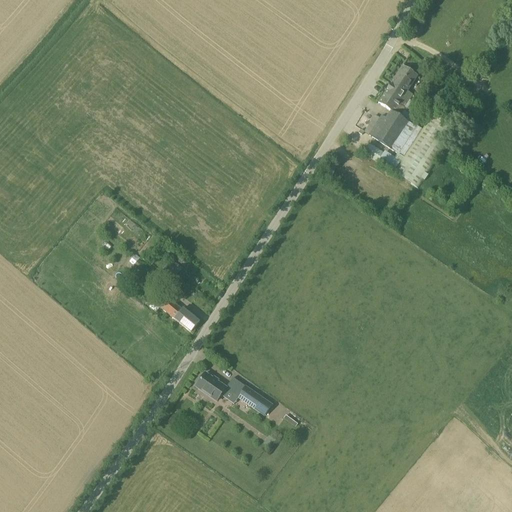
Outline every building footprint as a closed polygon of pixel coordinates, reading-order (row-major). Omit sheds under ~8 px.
[(378,103),(394,113),(399,117),(413,97),(407,93),(417,77),(402,67),(378,103)] [(380,118),(369,136),(398,155),(416,128),(399,117),(394,113),(389,121),(382,116),(380,118)] [(364,154),(394,174),(418,190),(456,132),(432,116),(422,131),(416,128),(398,155),(395,160),(370,144),(364,154)] [(139,260),(134,267),(140,271),(145,266),(139,260)] [(174,263),(159,281),(167,288),(182,270),(174,263)] [(155,300),(149,307),(157,313),(161,308),(175,320),(174,320),(191,333),(201,321),(184,308),(182,310),(168,298),(162,305),(155,300)] [(216,402),(225,389),(205,374),(195,387),(216,402)] [(246,388),(238,398),(263,416),(271,406),(246,388)]
